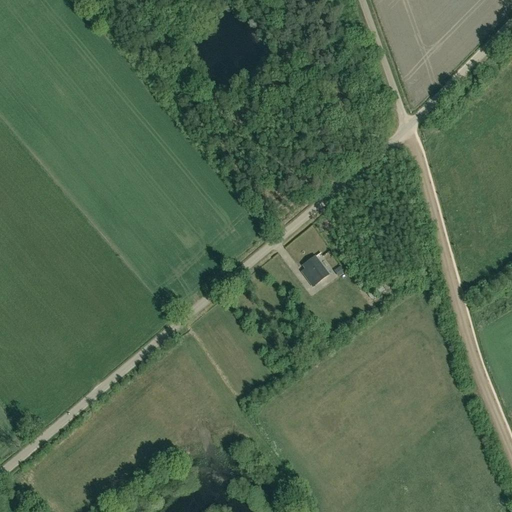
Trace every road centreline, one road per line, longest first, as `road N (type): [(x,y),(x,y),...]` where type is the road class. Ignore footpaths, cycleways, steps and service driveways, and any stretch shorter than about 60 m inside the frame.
road 1 (unclassified): [(0,469),(409,129)]
road 2 (track): [(409,129),(477,370),(511,453)]
road 3 (unclassified): [(409,129),(511,24)]
road 4 (unclassified): [(409,129),(362,0)]
